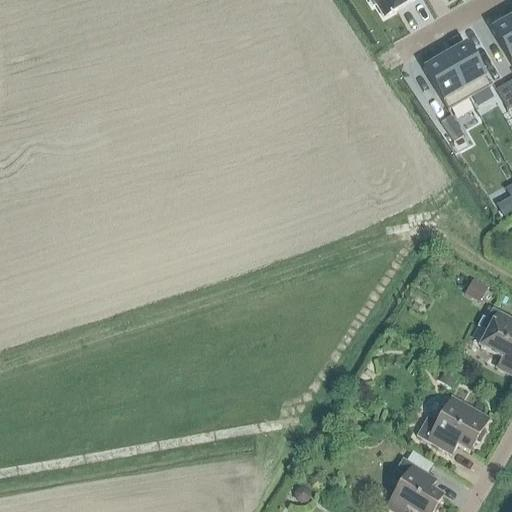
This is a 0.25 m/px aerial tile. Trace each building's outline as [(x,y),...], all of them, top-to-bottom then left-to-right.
[(398,0),(359,0),(356,2),(365,18),(368,16),(376,29),(405,12),(398,0)] [(511,20),(511,19),(490,32),(511,69),(511,20)] [(490,88),(465,46),(444,59),(468,101),(490,88)] [(468,101),(444,59),(422,71),(446,113),(468,101)] [(511,98),(505,86),(494,92),(506,113),(511,109),(511,98)] [(449,118),(439,125),(452,145),(462,138),(449,118)] [(470,296),(486,301),(491,285),(475,280),(470,296)] [(511,321),(491,311),(486,321),(481,319),(476,328),(487,334),(479,349),(501,361),(496,370),(511,378),(511,376),(511,321)] [(444,372),(437,384),(450,391),(456,379),(444,372)] [(415,439),(441,454),(450,458),(456,448),(468,455),(474,444),(478,446),(485,435),(481,432),(487,422),(451,401),(437,425),(426,419),(415,439)] [(433,511),(441,500),(429,492),(435,482),(402,461),(395,472),(405,479),(385,510),(388,511),(403,511),(405,510),(407,511),(433,511)] [(322,484),(318,475),(310,479),(314,487),(322,484)]
